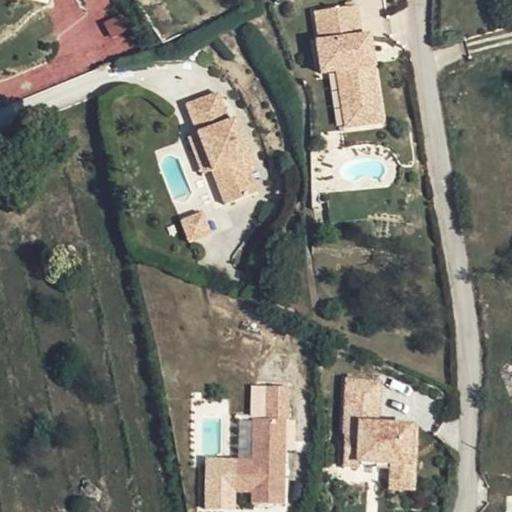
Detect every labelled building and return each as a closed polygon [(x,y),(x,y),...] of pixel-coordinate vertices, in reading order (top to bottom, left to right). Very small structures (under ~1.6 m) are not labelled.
[(331,76),(337,131),(363,129),(354,42),(344,43),(341,13),(302,16),(306,47),(301,47),(304,77),(321,76),(331,76)] [(327,131),(337,131),(331,76),(321,76),(327,131)] [(204,99),(187,106),(173,111),(183,139),(196,176),(209,209),(243,197),(230,164),(233,163),(220,127),(216,128),(204,99)] [(196,176),(183,139),(174,144),(188,181),(196,176)] [(177,249),(198,240),(189,220),(168,229),(174,243),(177,249)] [(327,379),(326,431),(341,431),(341,454),(373,457),(374,481),(396,481),(395,420),(358,419),(357,378),(327,379)] [(267,418),(266,385),(243,387),(245,419),(233,420),(235,460),(217,462),(219,492),(236,491),(237,503),(266,502),(263,418),(267,418)] [(341,431),(326,431),(326,460),(340,461),(341,454),(341,431)] [(487,511),(511,511),(511,495),(489,493),(487,511)]
